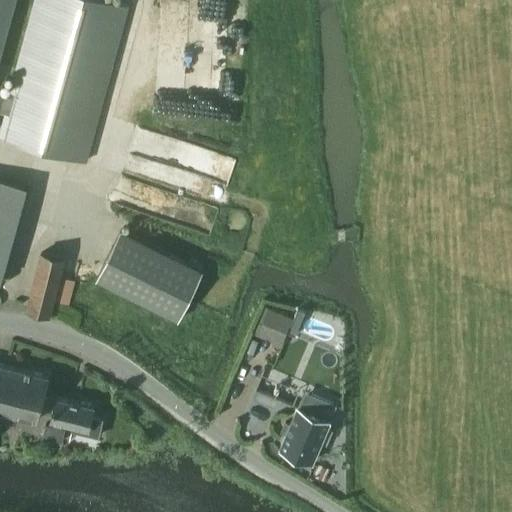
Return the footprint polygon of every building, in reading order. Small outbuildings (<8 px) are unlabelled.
[(0,139),(86,163),(128,7),(101,0),(36,0),(11,94),(4,92),(0,106),(0,111),(5,113),(0,133),(0,139)] [(0,0),(0,106),(4,92),(0,90),(0,38),(10,0),(0,0)] [(27,187),(0,179),(0,282),(1,282),(27,187)] [(202,270),(120,230),(96,278),(178,318),(202,270)] [(42,253),(27,310),(49,315),(64,259),(42,253)] [(255,332),(265,337),(277,342),(279,337),(288,315),(266,305),(255,332)] [(296,310),(287,332),(295,335),(304,312),(305,310),(297,308),(296,310)] [(0,414),(37,423),(41,407),(43,396),(49,375),(0,362),(0,414)] [(297,406),(290,424),(285,421),(281,430),(286,432),(280,447),(312,461),(321,440),(326,442),(332,429),(327,427),(335,404),(309,393),(306,400),(302,399),(298,406),(297,406)] [(43,396),(41,407),(53,410),(51,419),(54,420),(53,424),(46,422),(43,435),(62,440),(65,427),(60,426),(61,422),(73,425),(71,429),(98,436),(103,418),(91,415),(94,406),(56,396),(56,399),(43,396)]
